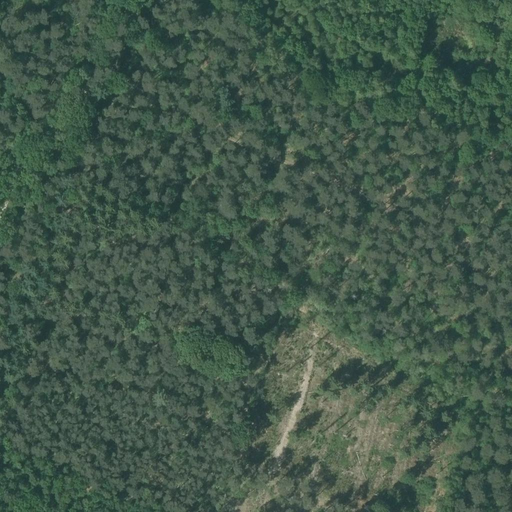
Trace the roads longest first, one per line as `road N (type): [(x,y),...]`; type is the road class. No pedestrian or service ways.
road 1 (track): [(511,258),(157,110),(120,85)]
road 2 (track): [(102,71),(47,135),(0,224)]
